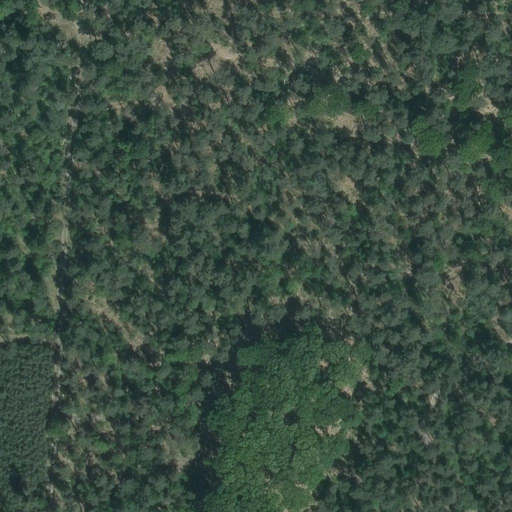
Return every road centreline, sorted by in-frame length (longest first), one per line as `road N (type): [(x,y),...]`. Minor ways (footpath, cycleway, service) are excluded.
road 1 (track): [(46,511),(88,0)]
road 2 (track): [(511,18),(0,15)]
road 3 (track): [(86,24),(511,128)]
